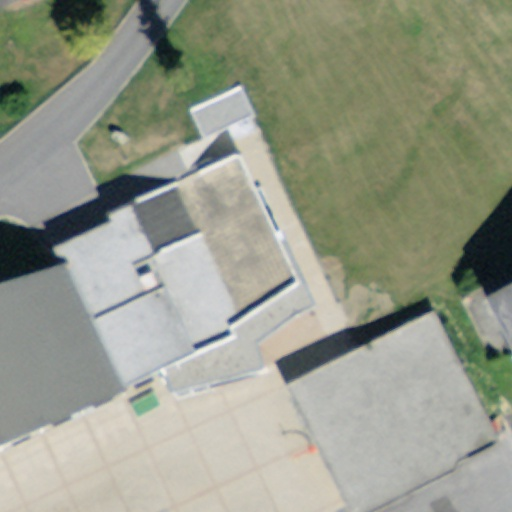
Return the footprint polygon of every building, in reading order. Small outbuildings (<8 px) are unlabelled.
[(0,0),(0,19),(38,0),(0,0)] [(305,310),(230,168),(28,249),(44,286),(97,400),(153,378),(161,407),(258,390),(256,351),(305,310)] [(511,282),(461,306),(508,409),(511,407),(511,282)] [(44,286),(0,307),(0,446),(97,400),(44,286)] [(440,311),(287,382),(347,511),(391,511),(509,458),(440,311)]
